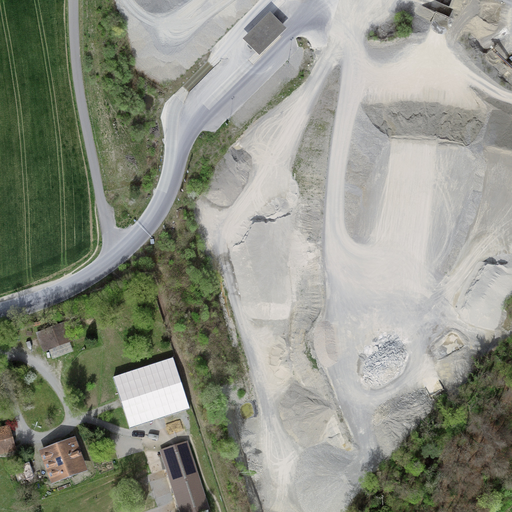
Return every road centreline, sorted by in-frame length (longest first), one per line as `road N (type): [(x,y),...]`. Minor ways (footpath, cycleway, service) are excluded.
road 1 (unclassified): [(116,252),(84,118),(72,0)]
road 2 (unclassified): [(116,252),(167,188),(180,140),(216,89)]
road 3 (unclassified): [(0,311),(62,288),(116,252)]
